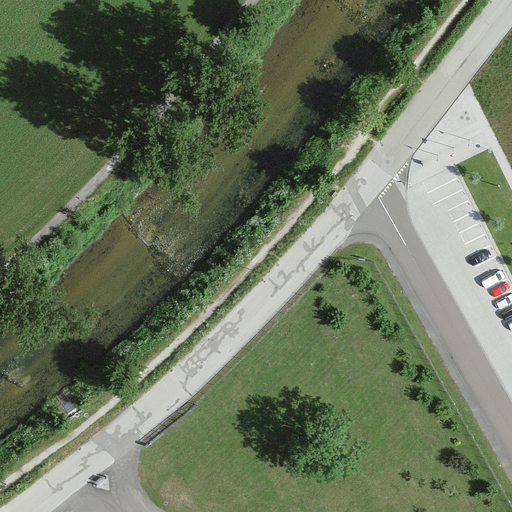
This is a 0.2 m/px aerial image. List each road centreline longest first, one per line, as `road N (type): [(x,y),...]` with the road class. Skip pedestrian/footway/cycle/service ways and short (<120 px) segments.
road 1 (unclassified): [(511,0),(273,288),(205,358),(22,511)]
road 2 (track): [(0,486),(129,389),(201,321),(467,0)]
road 3 (track): [(0,272),(26,253),(253,0)]
